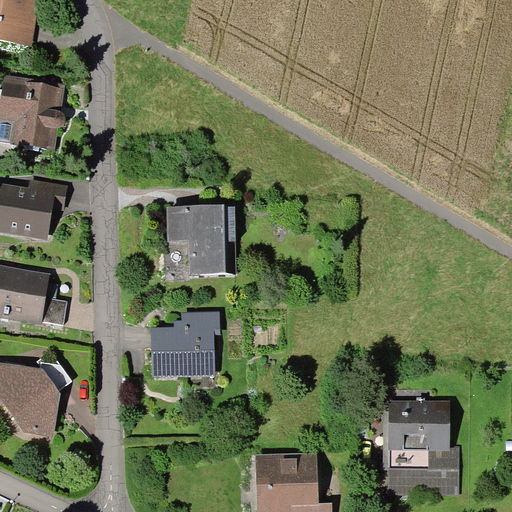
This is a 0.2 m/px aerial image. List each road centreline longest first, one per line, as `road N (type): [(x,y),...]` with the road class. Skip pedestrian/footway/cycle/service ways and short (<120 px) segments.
road 1 (residential): [(88,0),(101,16),(112,511)]
road 2 (track): [(511,254),(101,16)]
